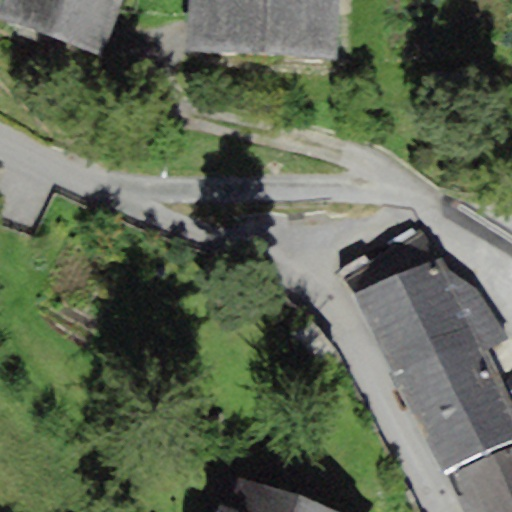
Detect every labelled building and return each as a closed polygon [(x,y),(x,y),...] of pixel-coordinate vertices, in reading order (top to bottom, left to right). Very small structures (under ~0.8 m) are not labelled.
[(120,0),(2,0),(1,6),(106,43),(120,0)] [(338,0),(192,0),(190,49),(336,56),(339,2),(338,0)] [(442,465),(511,428),(511,398),(489,358),(485,353),(511,332),(422,229),(344,276),(359,306),(442,465)] [(307,316),(290,329),(315,361),(332,347),(307,316)] [(511,511),(511,435),(451,466),(463,489),(475,511),(511,511)] [(214,511),(339,511),(323,506),(237,475),(228,499),(220,498),(214,511)]
